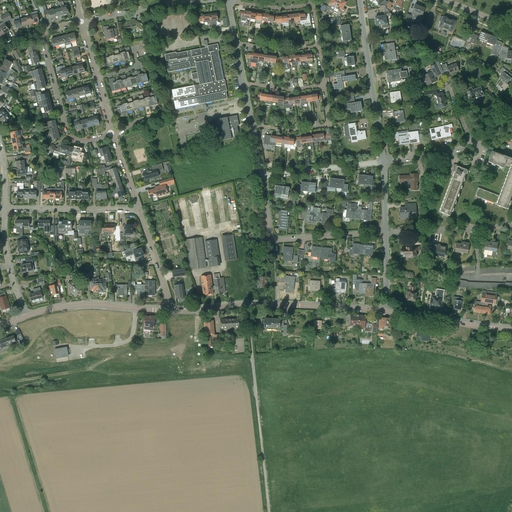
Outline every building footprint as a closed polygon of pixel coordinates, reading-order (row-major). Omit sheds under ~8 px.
[(322,4),(320,10),(325,13),(327,9),(333,12),(335,8),(338,0),(330,0),(328,7),(322,4)] [(338,0),(335,8),(338,10),(338,11),(343,14),(345,10),(343,9),(345,3),(342,1),(342,0),(341,0),(338,0)] [(396,0),(393,8),(399,11),(404,1),(404,0),(403,0),(396,0)] [(62,2),(59,2),(60,5),(61,9),(63,15),(69,14),(67,6),(64,7),(62,2)] [(45,5),(42,6),(43,12),(44,16),(48,15),(50,19),(56,17),(54,11),(53,10),(47,11),(46,11),(45,5)] [(415,5),(411,15),(414,16),(415,14),(421,16),(423,12),(424,9),(415,5)] [(61,9),(54,11),(56,17),(63,15),(61,9)] [(378,17),(375,18),(376,22),(375,22),(375,24),(376,25),(376,26),(386,24),(385,20),(387,20),(387,16),(392,15),(389,12),(386,9),(385,9),(385,13),(384,13),(385,16),(382,17),(382,16),(378,17)] [(247,19),(250,19),(251,12),(245,11),(245,13),(239,12),(239,17),(241,17),(241,21),(245,22),(247,21),(247,19)] [(257,13),(255,20),(254,28),(260,29),(261,21),(262,14),(257,13)] [(305,13),(299,14),(300,26),(303,25),(304,25),(304,24),(310,23),(309,14),(305,14),(305,13)] [(0,23),(0,28),(4,34),(9,31),(5,25),(7,25),(5,21),(8,20),(5,15),(1,17),(3,22),(0,23)] [(22,27),(20,20),(18,15),(14,18),(11,20),(15,28),(16,28),(16,29),(22,27)] [(143,31),(140,15),(141,20),(138,21),(137,23),(133,20),(126,21),(122,27),(132,34),(137,27),(140,29),(143,28),(143,31)] [(212,27),(211,22),(210,15),(202,16),(203,17),(198,17),(199,22),(203,22),(203,23),(207,22),(207,25),(211,24),(211,28),(212,27)] [(439,24),(438,27),(451,32),(455,22),(443,17),(441,17),(438,23),(439,24)] [(349,25),(340,26),(341,34),(350,33),(349,25)] [(108,26),(103,27),(105,40),(108,39),(114,38),(114,37),(117,37),(116,29),(112,30),(112,29),(109,30),(108,26)] [(420,32),(415,45),(422,48),(427,35),(420,32)] [(470,33),(467,41),(474,44),(476,38),(478,39),(480,40),(479,42),(482,43),(483,41),(486,43),(489,35),(481,32),(479,37),(470,33)] [(342,42),(341,42),(341,46),(347,45),(347,41),(351,41),(350,33),(341,34),(342,42)] [(63,37),(65,44),(65,46),(71,45),(70,42),(68,35),(63,37)] [(489,35),(486,43),(494,46),(494,45),(496,46),(494,51),(493,50),(491,55),(497,57),(502,44),(496,42),(497,38),(489,35)] [(382,45),(383,53),(398,51),(398,47),(394,47),(394,44),(397,43),(396,38),(388,39),(389,44),(382,45)] [(176,53),(164,55),(168,73),(191,68),(197,67),(199,72),(191,74),(193,80),(200,79),(201,85),(194,86),(172,90),(173,98),(174,98),(174,101),(175,109),(202,104),(204,113),(207,112),(205,104),(227,99),(226,92),(227,92),(225,80),(224,80),(218,51),(219,51),(218,44),(207,46),(207,45),(204,45),(205,48),(176,54),(176,53)] [(27,47),(29,53),(36,51),(35,45),(27,47)] [(498,58),(511,59),(511,51),(508,51),(508,48),(503,46),(501,52),(498,58)] [(126,52),(122,53),(125,61),(130,60),(128,52),(130,52),(129,48),(127,48),(125,49),(126,52)] [(118,50),(116,51),(119,63),(125,61),(122,53),(119,54),(118,50)] [(29,53),(30,59),(38,57),(36,51),(29,53)] [(398,51),(383,53),(385,61),(391,60),(392,63),(393,63),(399,63),(398,57),(397,56),(396,56),(395,56),(399,55),(398,51)] [(114,64),(111,56),(108,57),(107,53),(105,54),(106,57),(102,58),(105,67),(114,64)] [(247,53),(246,58),(250,59),(249,63),(256,64),(257,61),(258,61),(259,54),(253,53),(253,54),(247,53)] [(312,54),(306,54),(306,61),(307,64),(313,63),(312,59),(315,58),(314,54),(312,55),(312,54)] [(271,56),(269,68),(273,69),(274,67),(275,67),(276,62),(278,62),(279,58),(276,58),(277,56),(271,56)] [(343,58),(344,61),(346,60),(347,67),(355,65),(353,56),(343,58)] [(38,57),(30,59),(32,65),(39,63),(38,57)] [(5,60),(2,65),(9,68),(12,63),(5,60)] [(428,74),(424,76),(429,85),(436,81),(434,77),(443,73),(438,61),(434,63),(435,64),(431,66),(432,70),(427,72),(428,74)] [(76,63),(77,66),(79,74),(85,72),(82,62),(76,63)] [(448,70),(449,74),(458,71),(455,63),(447,67),(446,64),(441,65),(444,72),(448,70)] [(9,68),(2,65),(0,69),(0,70),(7,74),(9,68)] [(62,67),(56,69),(57,74),(60,74),(60,75),(61,75),(62,78),(68,77),(65,69),(65,68),(62,69),(62,67)] [(502,74),(499,78),(501,80),(506,84),(511,79),(507,75),(509,73),(502,68),(499,71),(502,74)] [(32,78),(35,77),(43,75),(41,69),(31,72),(32,78)] [(143,74),(140,75),(143,83),(148,82),(145,70),(142,70),(143,74)] [(474,72),(476,77),(478,76),(479,79),(482,77),(480,70),(474,72)] [(139,71),(134,73),(137,85),(143,83),(140,75),(139,71)] [(395,72),(386,73),(388,82),(396,81),(396,78),(400,77),(400,78),(407,77),(406,71),(395,73),(395,72)] [(132,77),(129,78),(132,86),(137,85),(134,73),(131,73),(132,77)] [(338,84),(333,85),(334,89),(344,88),(343,83),(343,82),(357,80),(356,75),(345,77),(344,74),(334,76),(334,78),(337,78),(338,84)] [(35,77),(37,83),(44,81),(43,75),(35,77)] [(125,75),(123,76),(126,88),(132,86),(129,78),(126,79),(125,75)] [(122,80),(118,81),(121,89),(126,88),(123,76),(121,77),(122,80)] [(3,86),(2,88),(9,92),(11,90),(8,88),(5,86),(6,84),(5,83),(6,80),(4,79),(0,77),(0,83),(1,84),(1,85),(3,86)] [(121,89),(118,81),(115,82),(114,78),(112,79),(112,82),(109,83),(111,92),(121,89)] [(501,80),(500,80),(496,85),(504,91),(508,86),(506,84),(501,80)] [(44,81),(37,83),(39,89),(46,87),(44,81)] [(467,97),(466,98),(467,101),(469,102),(473,100),(474,102),(476,102),(477,102),(478,101),(479,100),(479,99),(479,98),(483,96),(480,88),(472,91),(471,90),(471,88),(465,90),(467,97)] [(431,91),(423,92),(424,96),(432,95),(436,97),(439,108),(445,107),(442,93),(439,94),(437,93),(436,90),(431,91)] [(67,97),(64,97),(66,103),(68,102),(68,100),(73,98),(71,91),(65,92),(67,97)] [(389,93),(391,103),(401,101),(400,91),(389,93)] [(37,96),(34,96),(36,103),(39,102),(49,99),(48,93),(41,95),(40,92),(36,93),(37,96)] [(150,97),(147,98),(149,106),(158,104),(155,95),(152,96),(151,93),(149,93),(150,97)] [(142,95),(140,96),(144,108),(149,106),(147,98),(143,99),(142,95)] [(139,100),(136,101),(138,109),(144,108),(140,96),(138,97),(139,100)] [(292,105),(295,104),(293,97),(288,98),(284,99),(283,104),(284,107),(284,109),(291,108),(292,105)] [(357,110),(357,111),(361,111),(360,103),(354,103),(353,97),(344,98),(345,109),(350,109),(350,111),(357,110)] [(131,98),(129,99),(133,111),(138,109),(136,101),(132,102),(131,98)] [(38,105),(38,106),(39,109),(43,107),(51,105),(49,99),(39,102),(40,105),(38,105)] [(128,103),(125,104),(127,112),(133,111),(129,99),(127,100),(128,103)] [(2,110),(0,111),(0,119),(6,115),(9,113),(6,109),(5,108),(7,103),(5,102),(1,109),(2,110)] [(117,109),(116,109),(118,115),(127,112),(125,104),(121,105),(120,102),(118,102),(119,106),(117,106),(117,109)] [(51,105),(43,107),(45,113),(52,111),(51,105)] [(392,112),(394,122),(404,121),(403,111),(392,112)] [(93,114),(90,115),(93,126),(99,124),(97,117),(94,118),(93,114)] [(6,115),(0,119),(4,124),(10,120),(6,115)] [(215,122),(219,141),(239,137),(237,124),(239,124),(238,122),(237,116),(214,120),(215,122)] [(82,129),(80,122),(77,122),(77,120),(73,121),(74,123),(76,131),(82,129)] [(357,140),(365,139),(364,131),(356,133),(355,124),(356,124),(356,120),(345,121),(345,125),(349,125),(350,136),(351,136),(352,142),(357,141),(357,140)] [(448,125),(439,127),(441,138),(451,135),(448,125)] [(50,132),(44,133),(44,136),(51,134),(51,135),(58,133),(57,127),(49,129),(50,132)] [(441,138),(439,127),(429,130),(431,140),(441,138)] [(408,131),(393,133),(394,143),(399,142),(399,144),(409,143),(408,133),(408,131)] [(418,131),(408,133),(409,143),(419,142),(418,131)] [(298,140),(297,140),(296,147),(299,148),(300,147),(301,146),(301,144),(306,143),(305,136),(300,137),(300,139),(297,139),(298,140)] [(11,139),(13,145),(21,142),(21,139),(22,139),(21,137),(20,137),(11,139)] [(288,138),(286,151),(290,151),(291,145),(293,146),(293,147),(296,147),(297,140),(294,140),(294,139),(288,138)] [(54,147),(50,151),(51,153),(52,152),(53,153),(59,154),(60,152),(66,154),(68,147),(62,145),(61,147),(60,147),(57,150),(54,147)] [(65,161),(64,165),(69,165),(72,156),(74,148),(68,147),(66,154),(69,155),(68,161),(65,161)] [(107,147),(98,150),(101,157),(104,156),(110,154),(110,153),(109,151),(107,147)] [(74,148),(72,156),(78,157),(77,160),(80,160),(82,156),(78,155),(80,150),(74,148)] [(511,159),(492,152),(488,162),(508,170),(501,189),(499,193),(498,195),(478,188),(475,197),(495,204),(494,205),(506,209),(506,208),(511,210),(511,200),(509,200),(510,198),(511,194),(511,192),(511,159)] [(110,154),(104,156),(105,160),(102,161),(103,164),(106,163),(112,161),(110,154)] [(145,180),(150,179),(150,181),(154,179),(153,178),(158,176),(157,172),(163,170),(161,164),(152,167),(153,170),(143,173),(145,180)] [(106,168),(104,169),(105,172),(110,170),(113,179),(118,177),(115,168),(112,169),(111,166),(106,168)] [(17,168),(16,169),(17,176),(29,174),(29,168),(25,168),(25,167),(17,168)] [(454,172),(439,212),(449,216),(455,199),(463,179),(466,171),(456,167),(454,172)] [(410,176),(399,176),(399,182),(410,182),(411,190),(417,190),(417,180),(417,174),(410,175),(410,176)] [(358,175),(358,184),(364,185),(366,175),(362,175),(362,176),(358,175)] [(364,185),(364,189),(371,190),(372,177),(369,176),(369,175),(366,175),(364,185)] [(122,187),(118,177),(113,179),(113,181),(113,182),(116,189),(122,187)] [(155,189),(148,191),(149,197),(156,195),(157,197),(168,194),(165,184),(174,182),(173,178),(158,183),(159,186),(154,187),(155,189)] [(101,186),(101,184),(96,185),(96,179),(91,179),(91,188),(96,188),(96,200),(101,199),(101,187),(101,186)] [(337,179),(336,188),(342,189),(342,192),(346,193),(347,185),(343,185),(344,180),(340,180),(340,179),(337,179)] [(56,192),(55,199),(61,199),(62,193),(64,193),(64,181),(61,181),(61,189),(56,189),(56,192)] [(299,187),(298,195),(307,196),(307,192),(309,182),(305,182),(305,183),(301,182),(301,187),(299,187)] [(309,182),(307,192),(316,193),(317,188),(315,188),(315,184),(312,183),(312,182),(309,182)] [(274,197),(281,198),(283,187),(274,185),(273,190),(275,190),(274,194),(275,194),(274,197)] [(122,187),(116,189),(110,191),(112,197),(115,196),(114,195),(117,193),(119,198),(122,197),(125,196),(122,187)] [(283,187),(281,198),(287,199),(288,196),(289,188),(283,187)] [(66,192),(66,196),(68,196),(68,199),(75,199),(75,192),(75,189),(69,189),(69,192),(66,192)] [(361,210),(360,220),(363,220),(370,221),(371,217),(370,217),(371,211),(372,203),(374,203),(375,200),(366,199),(366,202),(369,202),(368,211),(364,210),(361,210)] [(349,204),(348,210),(351,211),(350,219),(357,220),(357,219),(360,220),(361,210),(358,210),(351,209),(352,204),(349,204)] [(400,208),(400,217),(406,217),(415,217),(415,204),(407,204),(407,208),(400,208)] [(315,222),(318,223),(320,213),(320,208),(310,207),(311,206),(307,205),(307,213),(310,213),(309,222),(308,222),(315,222)] [(320,213),(318,223),(322,223),(321,225),(326,226),(326,224),(329,224),(329,216),(332,216),(333,210),(327,209),(326,214),(323,213),(320,213)] [(280,221),(279,229),(287,230),(288,217),(287,217),(287,211),(280,210),(279,216),(279,221),(280,221)] [(50,221),(44,221),(44,232),(50,232),(50,235),(54,235),(54,233),(54,226),(50,226),(50,221)] [(54,226),(54,236),(58,236),(58,232),(64,232),(65,221),(58,221),(58,226),(54,226)] [(79,234),(85,234),(85,221),(79,221),(79,226),(77,226),(77,230),(79,230),(79,234)] [(120,233),(120,241),(123,241),(123,236),(133,236),(133,234),(134,234),(135,229),(132,229),(133,225),(126,225),(125,230),(123,229),(123,234),(120,233)] [(234,234),(223,235),(225,260),(236,259),(234,234)] [(23,240),(17,241),(18,248),(27,246),(27,240),(29,240),(29,236),(23,236),(23,240)] [(203,247),(202,237),(186,240),(190,270),(206,268),(203,247)] [(208,258),(210,268),(220,266),(219,257),(217,245),(216,240),(205,242),(206,246),(207,258),(208,258)] [(485,242),(483,252),(492,254),(492,257),(495,257),(498,242),(494,242),(493,244),(485,242)] [(112,247),(112,251),(117,251),(117,249),(115,249),(115,245),(117,245),(117,243),(108,243),(108,247),(112,247)] [(463,253),(467,253),(469,243),(465,243),(465,245),(456,244),(455,251),(463,252),(463,253)] [(350,247),(349,255),(352,255),(352,254),(359,254),(362,255),(363,245),(360,244),(353,244),(353,248),(350,247)] [(431,254),(444,257),(445,251),(446,250),(445,249),(445,247),(437,246),(437,245),(433,244),(431,254)] [(363,245),(362,255),(365,255),(369,255),(372,256),(372,257),(373,257),(374,256),(375,256),(376,250),(373,250),(373,246),(366,245),(363,245)] [(405,247),(405,248),(403,248),(403,250),(400,251),(400,254),(403,255),(403,257),(408,256),(408,257),(411,257),(416,257),(416,251),(419,251),(419,247),(410,247),(410,246),(406,246),(406,247),(405,247)] [(128,249),(129,252),(133,251),(136,261),(142,259),(141,256),(144,255),(141,248),(136,250),(135,247),(130,249),(128,249)] [(317,257),(320,258),(321,248),(318,248),(318,247),(311,247),(310,257),(317,257)] [(283,261),(291,261),(292,248),(283,248),(283,252),(284,252),(283,261)] [(320,258),(320,259),(327,260),(327,258),(330,259),(330,261),(335,262),(335,255),(331,254),(331,249),(325,248),(321,248),(320,258)] [(22,269),(21,270),(21,271),(22,272),(22,273),(34,271),(32,264),(31,258),(26,258),(27,265),(21,266),(22,269)] [(183,269),(172,271),(173,277),(184,276),(183,269)] [(73,278),(73,279),(73,282),(68,283),(70,293),(72,293),(72,295),(77,294),(77,292),(79,292),(78,282),(77,282),(77,279),(77,278),(80,277),(79,273),(74,274),(75,278),(73,278)] [(98,280),(98,292),(102,292),(102,290),(105,290),(106,282),(108,282),(111,281),(110,273),(107,273),(108,279),(102,279),(102,280),(98,280)] [(89,274),(82,274),(83,284),(88,284),(88,281),(91,281),(91,290),(94,290),(94,292),(98,292),(98,280),(94,280),(94,279),(89,279),(89,274)] [(213,275),(215,286),(212,286),(211,275),(201,276),(203,295),(213,294),(213,290),(215,290),(216,294),(225,292),(223,278),(219,278),(219,274),(213,275)] [(257,288),(262,288),(262,289),(264,289),(265,288),(266,288),(266,277),(266,274),(259,274),(258,277),(257,288)] [(285,289),(293,290),(294,277),(285,276),(285,281),(286,281),(285,289)] [(145,295),(145,285),(135,285),(135,281),(136,281),(136,277),(132,277),(132,281),(132,287),(135,287),(135,295),(145,295)] [(366,284),(365,296),(373,297),(373,284),(374,284),(374,283),(376,283),(376,278),(372,278),(371,284),(366,284)] [(53,281),(54,285),(49,286),(50,291),(52,290),(53,295),(54,295),(56,295),(56,294),(59,294),(59,293),(63,292),(62,284),(61,284),(60,279),(57,279),(57,280),(53,281)] [(336,282),(335,292),(342,293),(342,295),(345,295),(346,280),(339,280),(339,279),(336,279),(336,282)] [(356,279),(355,288),(356,289),(358,289),(358,294),(361,294),(361,296),(365,296),(366,284),(360,284),(361,280),(356,279)] [(310,281),(309,291),(319,291),(320,281),(310,281)] [(152,285),(145,285),(145,295),(155,295),(155,282),(152,282),(152,285)] [(115,291),(116,292),(117,292),(117,295),(127,295),(127,285),(117,285),(117,284),(114,284),(114,287),(115,287),(115,291)] [(174,286),(176,299),(184,298),(183,284),(174,286)] [(408,301),(411,301),(416,301),(416,296),(417,296),(417,293),(415,292),(416,286),(409,285),(408,292),(407,291),(406,295),(408,296),(408,300),(407,300),(408,300),(408,301)] [(29,295),(31,301),(43,298),(40,289),(33,291),(34,293),(29,295)] [(444,291),(436,289),(434,297),(432,296),(430,305),(431,305),(431,306),(433,307),(434,306),(440,307),(441,301),(443,301),(444,295),(443,295),(444,291)] [(474,312),(490,314),(491,306),(487,306),(487,303),(495,304),(496,300),(497,297),(496,296),(497,293),(482,291),(480,306),(475,306),(474,312)] [(0,306),(2,310),(10,308),(6,296),(1,298),(0,294),(0,306)] [(453,309),(460,310),(462,300),(462,298),(453,296),(453,301),(454,301),(453,309)] [(350,326),(358,326),(359,315),(351,315),(350,326)] [(359,315),(358,326),(365,327),(365,325),(372,326),(372,324),(365,324),(365,322),(367,323),(367,320),(365,320),(365,316),(359,315)] [(145,321),(144,330),(153,331),(154,322),(155,317),(150,316),(150,317),(145,317),(144,321),(145,321)] [(388,327),(388,326),(390,326),(390,318),(388,318),(379,318),(379,323),(377,323),(377,329),(383,329),(385,328),(385,327),(388,327)] [(220,319),(221,329),(239,328),(239,323),(238,319),(231,319),(220,319)] [(271,319),(271,328),(279,329),(279,328),(283,328),(283,335),(286,335),(286,326),(283,326),(283,321),(280,321),(280,320),(271,319)] [(213,320),(203,320),(205,346),(214,346),(213,334),(214,334),(213,320)] [(417,332),(416,337),(421,338),(420,341),(425,342),(426,339),(429,339),(430,335),(417,332)] [(7,339),(6,339),(9,346),(13,344),(12,343),(19,340),(20,344),(24,342),(21,334),(17,336),(18,336),(14,338),(13,336),(10,337),(9,337),(7,338),(7,339)] [(9,346),(6,339),(5,339),(3,339),(3,340),(0,341),(0,350),(9,347),(9,346)] [(54,350),(56,358),(68,356),(66,348),(54,350)]
